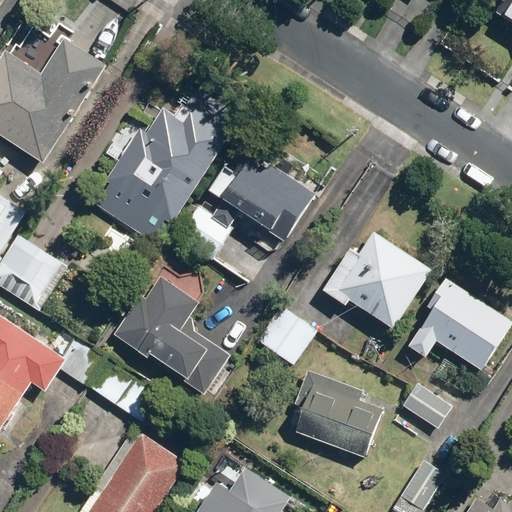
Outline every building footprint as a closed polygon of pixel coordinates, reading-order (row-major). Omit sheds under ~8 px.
[(511,0),(506,0),(498,13),(511,21),(511,0)] [(0,131),(45,161),(108,66),(66,38),(43,74),(6,51),(0,60),(0,131)] [(171,223),(230,135),(219,129),(229,110),(195,89),(177,114),(162,106),(145,130),(138,127),(103,178),(109,182),(94,204),(152,242),(164,219),(171,223)] [(250,150),(220,192),(287,240),(318,198),(250,150)] [(0,169),(6,161),(0,157),(0,249),(1,251),(27,212),(0,194),(0,187),(3,182),(0,179),(0,169)] [(433,266),(372,230),(335,290),(395,327),(433,266)] [(67,264),(19,232),(0,260),(0,280),(39,306),(67,264)] [(206,302),(152,272),(115,338),(140,352),(139,355),(215,394),(235,356),(189,332),(206,302)] [(482,370),(511,324),(511,320),(443,275),(424,303),(432,308),(408,344),(425,356),(436,339),(482,370)] [(291,363),(314,329),(276,302),(252,336),(291,363)] [(49,392),(69,359),(0,313),(0,433),(35,383),(49,392)] [(103,358),(85,386),(139,419),(157,391),(103,358)] [(307,374),(287,422),(371,455),(390,407),(307,374)] [(449,404),(411,381),(398,403),(436,426),(449,404)] [(149,511),(183,460),(137,430),(83,511),(149,511)] [(443,471),(419,457),(397,494),(421,508),(443,471)] [(284,511),(292,500),(246,472),(232,495),(213,483),(194,511),(284,511)] [(511,511),(511,504),(495,494),(484,511),(511,511)]
